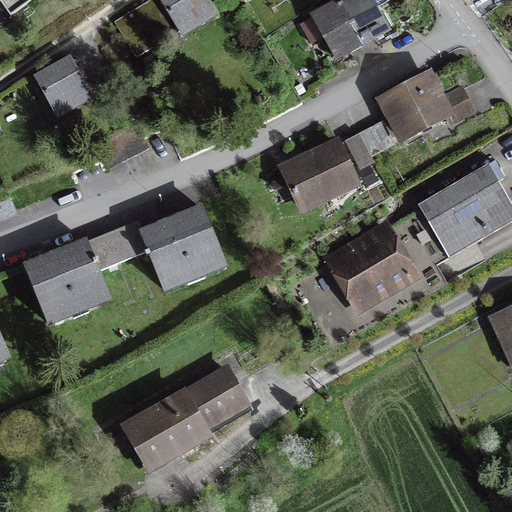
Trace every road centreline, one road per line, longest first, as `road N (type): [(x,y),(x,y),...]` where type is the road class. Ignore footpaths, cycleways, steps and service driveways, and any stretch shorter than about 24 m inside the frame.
road 1 (residential): [(0,250),(206,173),(470,31)]
road 2 (residential): [(301,392),(511,273)]
road 3 (residential): [(0,93),(138,0)]
